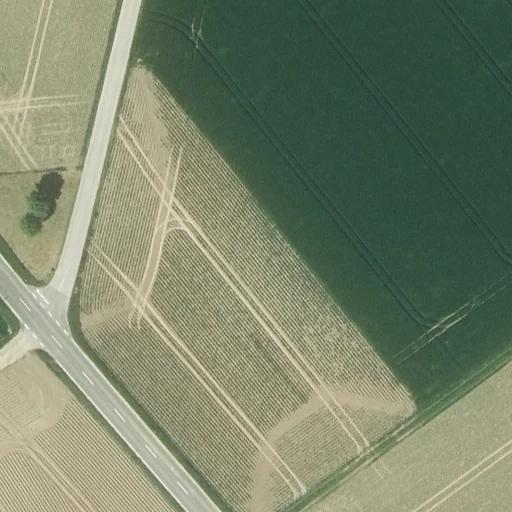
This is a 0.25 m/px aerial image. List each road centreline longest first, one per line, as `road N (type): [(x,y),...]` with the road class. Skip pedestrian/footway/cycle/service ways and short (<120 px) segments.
road 1 (unclassified): [(134,0),(59,301),(43,328)]
road 2 (track): [(294,511),(511,354)]
road 3 (secondary): [(201,511),(43,328)]
